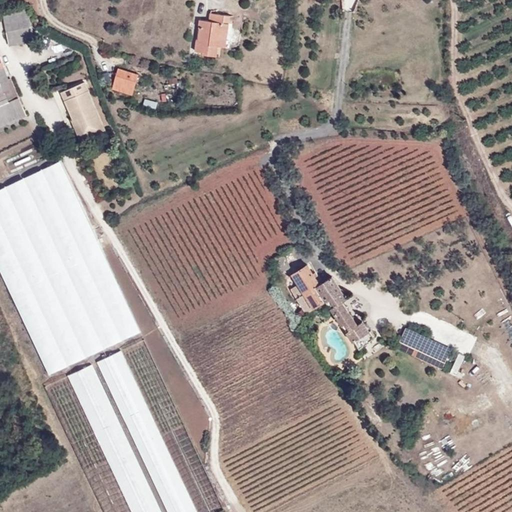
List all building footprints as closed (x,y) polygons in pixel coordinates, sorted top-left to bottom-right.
[(35,40),(33,31),(28,7),(3,12),(9,46),(35,40)] [(220,47),(223,23),(224,14),(210,13),(209,21),(199,20),(199,28),(201,29),(199,39),(197,39),(196,51),(203,52),(203,54),(217,56),(218,46),(220,47)] [(229,24),(223,23),(220,47),(226,48),(229,24)] [(0,82),(9,80),(5,66),(0,67),(0,82)] [(118,69),(115,82),(135,88),(138,75),(118,69)] [(11,80),(9,80),(0,82),(0,126),(27,116),(24,108),(11,80)] [(62,92),(74,119),(78,118),(84,133),(103,125),(84,82),(62,92)] [(135,88),(115,82),(113,89),(132,95),(135,88)] [(78,118),(74,119),(72,120),(81,142),(106,131),(103,125),(84,133),(78,118)] [(0,189),(0,268),(2,273),(49,374),(140,331),(93,231),(93,230),(92,229),(67,176),(61,161),(0,189)] [(278,274),(290,267),(284,254),(271,260),(278,274)] [(317,286),(320,284),(308,265),(292,274),(299,285),(291,290),(306,314),(325,302),(327,300),(317,286)] [(347,299),(332,276),(320,284),(317,286),(327,300),(359,349),(370,342),(368,339),(372,336),(362,321),(357,324),(342,303),(347,299)] [(435,339),(406,326),(396,349),(425,362),(435,339)] [(133,511),(163,511),(135,442),(130,444),(126,435),(116,439),(119,447),(109,451),(133,511)] [(164,492),(170,511),(196,511),(184,475),(168,481),(171,490),(164,492)]
